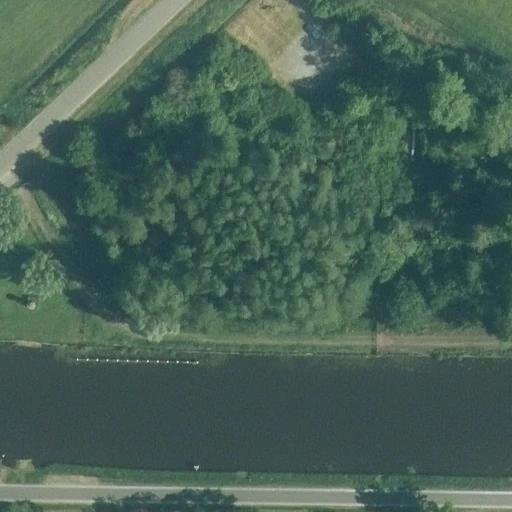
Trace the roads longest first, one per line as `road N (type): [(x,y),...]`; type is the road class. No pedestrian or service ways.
road 1 (unclassified): [(511,502),(0,493)]
road 2 (tertiary): [(0,164),(174,0)]
